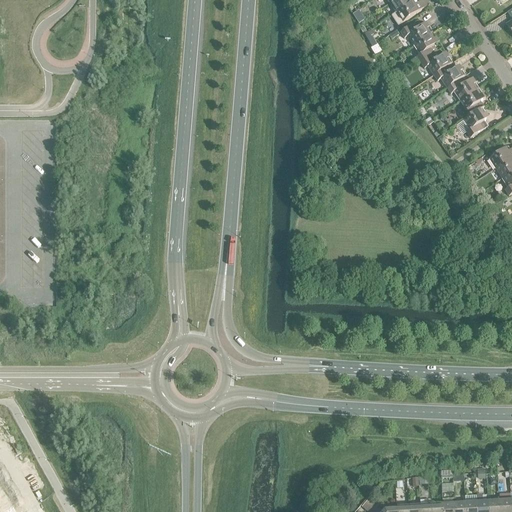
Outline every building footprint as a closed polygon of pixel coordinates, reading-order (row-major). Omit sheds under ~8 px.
[(395,0),(389,4),(396,14),(412,3),(409,0),(395,0)] [(412,3),(396,14),(393,15),(391,16),(397,26),(429,5),(425,0),(423,0),(416,5),(417,7),(415,8),(412,3)] [(407,37),(413,47),(429,36),(426,30),(428,29),(425,24),(420,28),(417,22),(400,33),(404,39),(407,37)] [(396,32),(389,37),(391,40),(398,35),(396,32)] [(416,58),(420,64),(437,52),(433,47),(438,44),(435,39),(433,41),(429,36),(413,47),(419,56),(416,58)] [(427,67),(433,76),(449,66),(446,60),(448,59),(445,54),(440,58),(437,52),(420,64),(423,69),(427,67)] [(440,80),(446,89),(462,79),(459,73),(461,72),(458,67),(453,71),(450,65),(449,66),(433,76),(437,82),(440,80)] [(453,93),(460,102),(476,92),(472,86),(475,85),(472,80),(467,83),(463,78),(462,79),(446,89),(450,95),(453,93)] [(462,114),(466,119),(466,120),(479,111),(483,109),(480,103),(485,100),(482,95),(479,97),(476,92),(460,102),(466,112),(462,114)] [(466,120),(466,119),(463,122),(469,131),(466,133),(470,139),(487,128),(483,122),(488,119),(485,115),(483,116),(479,111),(466,120)] [(488,160),(495,170),(511,158),(511,150),(509,152),(510,154),(508,155),(505,150),(488,160)] [(511,158),(495,170),(501,180),(511,172),(511,158)] [(511,172),(501,180),(502,180),(508,189),(504,191),(508,197),(511,194),(511,172)] [(361,508),(364,511),(371,503),(368,500),(361,508)] [(5,501),(0,503),(0,511),(6,511),(10,510),(5,501)] [(511,511),(511,502),(499,503),(499,511),(511,511)] [(488,511),(488,503),(476,504),(476,511),(488,511)] [(499,511),(499,503),(488,503),(488,511),(499,511)]
